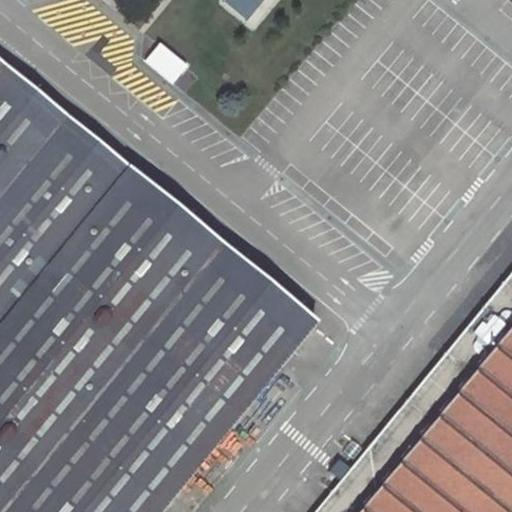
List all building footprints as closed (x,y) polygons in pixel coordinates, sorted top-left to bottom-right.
[(222,0),(221,2),(244,22),(262,0),(222,0)] [(0,317),(124,167),(0,65),(0,317)] [(124,167),(0,317),(0,511),(155,511),(216,438),(312,321),(124,167)] [(511,270),(501,284),(511,292),(511,270)] [(511,511),(511,292),(501,284),(313,511),(511,511)]
